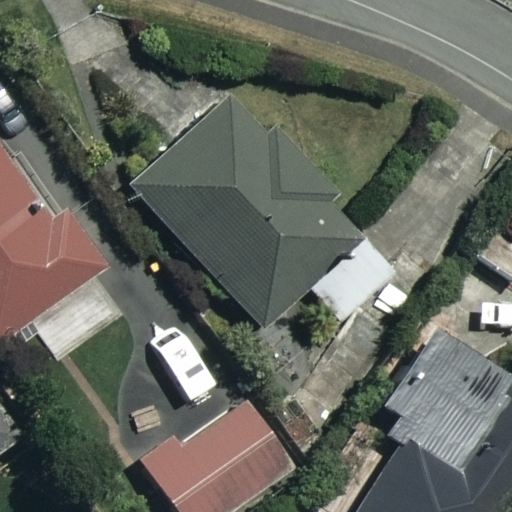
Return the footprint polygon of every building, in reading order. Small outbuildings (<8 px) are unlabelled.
[(238,88),(119,185),(248,327),(360,237),(238,88)] [(0,126),(0,335),(99,266),(0,126)] [(511,199),(472,264),(511,288),(511,199)] [(504,511),(511,500),(511,387),(455,480),(398,444),(355,511),(504,511)] [(180,432),(137,463),(174,511),(232,511),(293,466),(246,404),(190,445),(180,432)] [(0,459),(12,450),(0,434),(0,459)]
